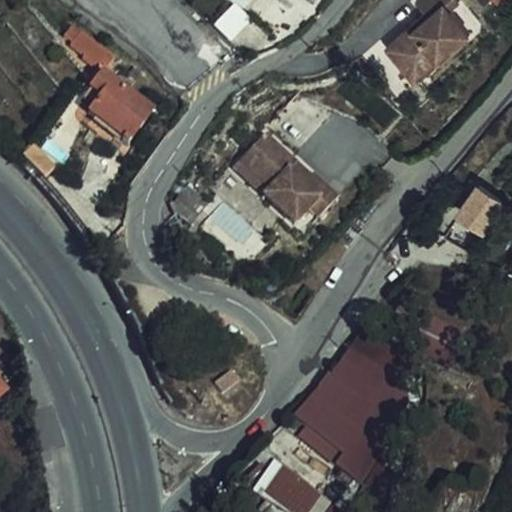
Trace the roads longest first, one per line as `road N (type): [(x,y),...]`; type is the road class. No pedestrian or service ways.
road 1 (residential): [(294,356),(259,318),(173,288),(138,249),(141,206),(194,118),(246,76),(285,60),(346,0)]
road 2 (unclassified): [(511,80),(294,356)]
road 3 (primary): [(140,469),(78,302),(46,246),(0,196)]
road 4 (primary): [(0,266),(42,329),(81,419),(99,511)]
road 5 (unclassified): [(294,356),(274,402),(247,428),(206,456),(140,469)]
